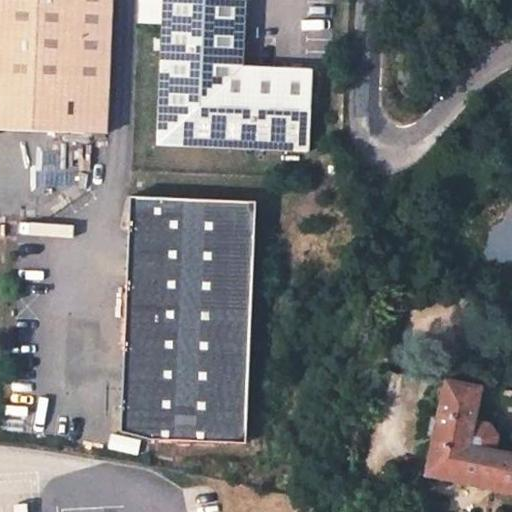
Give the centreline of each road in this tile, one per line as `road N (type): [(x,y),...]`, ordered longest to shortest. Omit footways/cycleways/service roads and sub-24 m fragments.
road 1 (tertiary): [(368,0),(367,127),(391,144),(414,141),(497,56),(511,53)]
road 2 (unknown): [(381,471),(400,382),(422,329),(511,276)]
